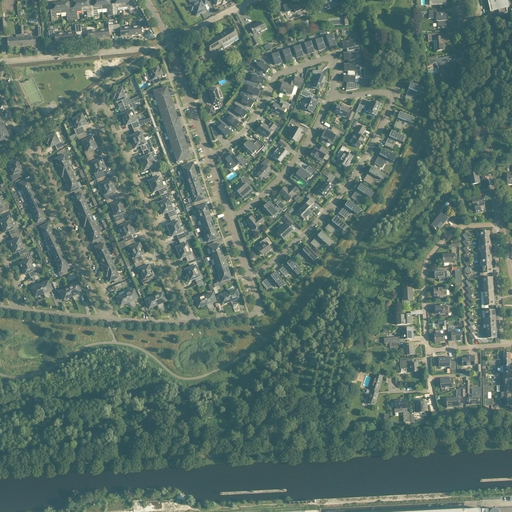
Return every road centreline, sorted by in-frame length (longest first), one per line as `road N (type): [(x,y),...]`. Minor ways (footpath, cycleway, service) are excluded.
road 1 (residential): [(184,321),(96,102),(196,321)]
road 2 (residential): [(104,319),(31,147),(114,319)]
road 3 (residential): [(250,278),(335,201),(387,114),(387,92),(331,97)]
road 4 (residential): [(461,0),(497,209)]
road 5 (residential): [(425,350),(422,274),(429,254),(454,227),(499,223)]
road 6 (residential): [(209,154),(258,115),(277,75),(329,57),(336,64)]
road 7 (residential): [(0,60),(170,43)]
road 8 (residential): [(231,219),(286,172),(331,97)]
